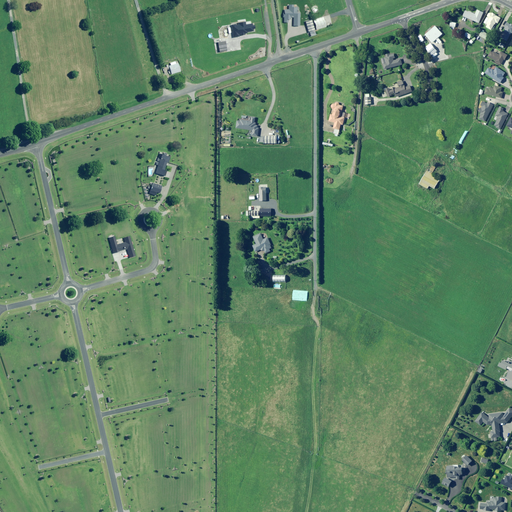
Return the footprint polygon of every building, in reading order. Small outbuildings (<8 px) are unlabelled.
[(284,10),(284,13),(282,13),(282,18),(284,18),(283,23),(288,23),(288,20),(291,20),(291,18),(293,18),(293,26),(299,26),(300,13),(296,13),(297,8),(293,7),(294,5),(288,5),(288,10),(284,10)] [(473,23),(474,21),(479,23),(484,13),(478,10),(476,14),(469,11),(469,12),(466,11),(463,16),(471,19),(470,21),(473,23)] [(498,23),(501,18),(496,15),(496,14),(493,13),(490,13),(489,13),(489,14),(488,14),(488,15),(488,16),(488,17),(485,23),(488,24),(486,27),(492,30),(495,24),(495,25),(497,22),(498,23)] [(312,20),(306,22),(309,32),(315,30),(312,20)] [(240,24),(232,25),(234,37),(245,35),(245,34),(247,33),(247,32),(254,31),(253,29),(255,28),(255,25),(253,26),(252,24),(246,25),(246,22),(239,23),(240,24)] [(505,26),(506,27),(504,29),(505,30),(501,38),(507,41),(511,33),(511,25),(507,23),(505,26)] [(443,34),(440,30),(441,29),(439,27),(438,28),(436,26),(433,26),(426,32),(426,35),(432,43),(443,34)] [(490,35),(482,31),(480,36),(488,40),(490,35)] [(226,41),(219,43),(221,52),(227,51),(226,41)] [(431,44),(425,49),(431,57),(437,52),(431,44)] [(495,61),(501,65),(503,62),(504,63),(505,59),(507,60),(509,56),(501,51),(500,55),(495,52),(494,54),(492,53),(490,57),(496,61),(495,61)] [(387,57),(380,59),(382,64),(383,64),(384,70),(403,65),(401,57),(396,58),(395,53),(390,54),(390,53),(386,55),(387,57)] [(180,71),(177,62),(175,62),(175,64),(168,66),(171,74),(180,71)] [(497,67),(495,70),(492,69),(491,69),(489,68),(485,73),(500,83),(504,78),(503,77),(506,73),(497,67)] [(390,88),(386,90),(388,97),(396,95),(396,97),(413,91),(411,85),(405,87),(403,80),(398,82),(399,87),(391,90),(390,88)] [(502,88),(495,86),(494,88),(490,87),(489,89),(487,88),(485,94),(502,98),(503,92),(501,92),(502,88)] [(488,103),(484,101),(483,101),(481,105),(482,106),(479,112),(482,113),(479,118),(485,122),(494,105),(488,102),(488,103)] [(340,105),(340,104),(339,103),(339,102),(338,102),(337,102),(336,102),(336,103),(335,104),(334,104),(333,104),(332,105),(332,106),(332,107),(332,108),(332,109),(333,109),(333,110),(334,110),(332,114),(331,114),(329,121),(335,123),(334,129),(335,129),(334,133),(339,135),(342,124),(343,125),(345,118),(341,117),(344,106),(340,105)] [(505,109),(500,107),(495,118),(498,119),(495,126),(497,127),(496,128),(501,130),(509,114),(503,111),(505,109)] [(237,121),(236,128),(252,130),(252,134),(258,135),(259,128),(257,128),(258,125),(256,125),(256,122),(255,122),(255,118),(251,117),(250,121),(240,120),(240,121),(237,121)] [(158,165),(156,173),(165,176),(167,171),(165,170),(168,162),(169,162),(171,157),(160,153),(156,165),(158,165)] [(440,179),(427,171),(420,184),(428,189),(430,186),(435,189),(440,179)] [(162,186),(153,183),(149,193),(156,195),(157,192),(160,193),(162,186)] [(261,234),(253,237),(256,244),(252,246),(254,252),(260,250),(264,249),(266,253),(270,251),(269,249),(272,248),(267,237),(263,239),(261,234)] [(115,236),(109,238),(114,253),(128,249),(130,258),(136,256),(130,236),(125,238),(126,242),(117,245),(115,236)] [(511,362),(511,365),(502,360),(499,366),(505,370),(506,368),(509,369),(505,377),(511,379),(511,362)] [(511,417),(511,409),(510,408),(504,415),(504,412),(488,414),(483,411),(476,421),(481,425),(483,422),(488,425),(492,425),(493,431),(491,431),(492,441),(498,441),(498,437),(501,437),(500,423),(508,423),(511,417)] [(466,455),(462,460),(468,465),(472,460),(466,455)] [(463,475),(463,465),(462,465),(453,465),(446,465),(446,475),(453,475),(456,475),(456,479),(460,479),(460,475),(461,475),(463,475)] [(509,490),(511,491),(511,473),(509,472),(507,475),(505,479),(503,478),(500,483),(510,488),(509,490)] [(446,482),(445,484),(447,486),(449,483),(451,484),(453,481),(446,477),(444,481),(446,482)] [(480,503),(480,509),(482,509),(482,510),(490,510),(495,510),(501,511),(501,510),(505,511),(506,502),(502,502),(502,497),(494,497),(493,503),(486,502),(486,504),(480,503)]
